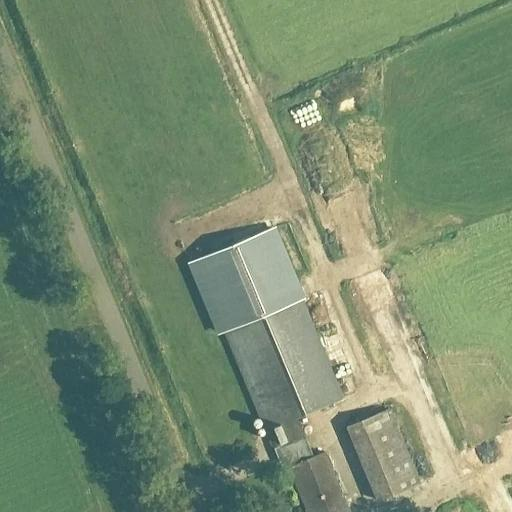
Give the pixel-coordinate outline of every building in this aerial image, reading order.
[(344,102),(361,101),(360,78),(343,79),(344,102)] [(282,127),(296,123),(292,110),(278,114),(282,127)] [(274,231),(192,264),(220,333),(220,334),(222,333),(224,332),(273,451),(281,472),(289,469),(306,511),(349,511),(326,453),(313,458),(296,418),(341,400),(301,301),(302,300),(274,231)] [(378,334),(388,331),(377,288),(367,290),(378,334)] [(382,365),(409,356),(405,342),(377,351),(382,365)] [(419,483),(389,411),(344,429),(374,501),(419,483)]
